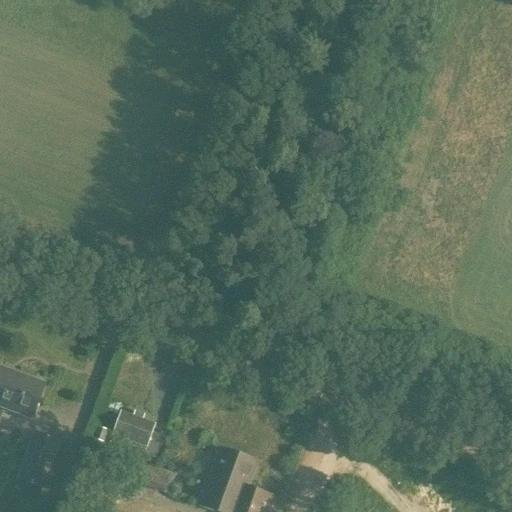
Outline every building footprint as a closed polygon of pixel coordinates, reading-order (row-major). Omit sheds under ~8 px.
[(0,406),(32,419),(44,387),(0,370),(0,406)] [(142,456),(143,456),(154,460),(163,437),(152,433),(155,425),(143,420),(144,416),(134,412),(133,416),(121,412),(109,444),(142,456)] [(110,432),(98,428),(94,441),(105,445),(110,432)] [(42,492),(61,442),(33,432),(15,481),(42,492)] [(267,511),(271,505),(263,502),(266,495),(248,488),(258,463),(219,449),(209,475),(208,474),(196,506),(211,511),(267,511)] [(165,496),(172,475),(137,462),(130,482),(165,496)]
